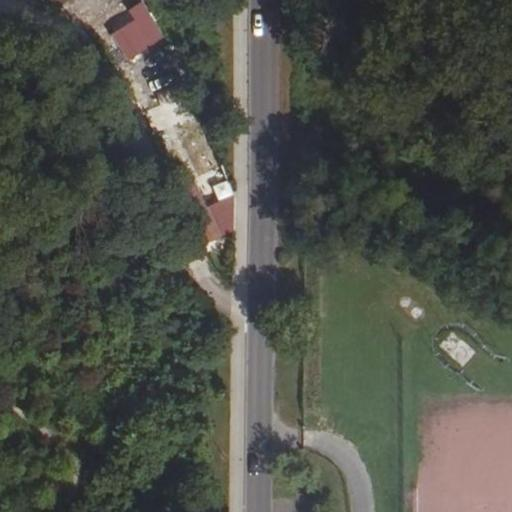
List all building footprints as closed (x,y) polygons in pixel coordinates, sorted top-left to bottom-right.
[(48,0),(59,10),(68,0),(48,0)] [(116,37),(133,61),(166,36),(144,2),(129,27),(116,37)] [(168,106),(175,120),(195,110),(189,96),(168,106)] [(175,179),(205,241),(220,234),(221,217),(213,220),(191,176),(180,180),(179,178),(175,179)] [(221,217),(220,234),(231,228),(228,199),(222,202),(226,213),(221,217)]
